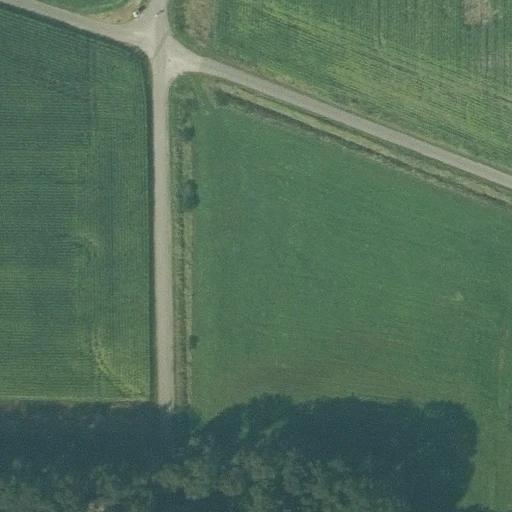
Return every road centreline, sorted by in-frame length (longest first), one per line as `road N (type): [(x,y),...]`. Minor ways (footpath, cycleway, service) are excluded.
road 1 (unclassified): [(175,511),(157,47)]
road 2 (unclassified): [(157,47),(511,183)]
